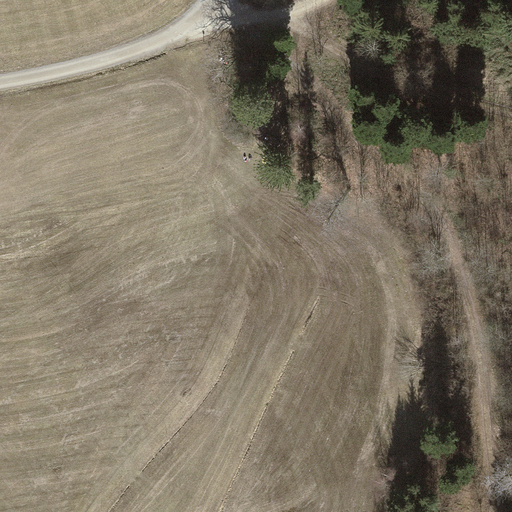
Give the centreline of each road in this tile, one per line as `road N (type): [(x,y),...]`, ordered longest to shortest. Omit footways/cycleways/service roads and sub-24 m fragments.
road 1 (track): [(242,17),(437,219),(472,327),(491,511)]
road 2 (track): [(280,15),(409,85),(511,112)]
road 3 (track): [(0,82),(126,53),(202,12)]
road 4 (track): [(202,12),(263,17),(322,0)]
